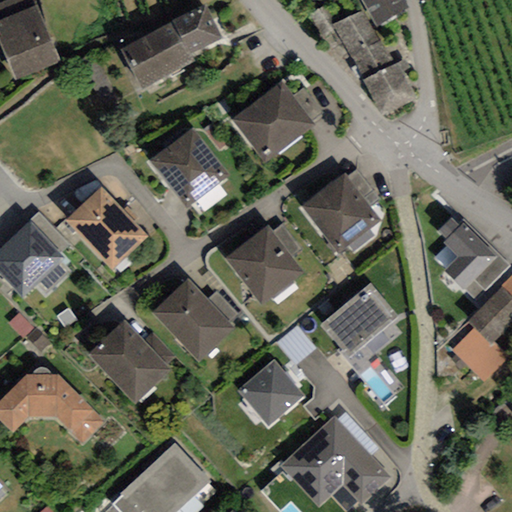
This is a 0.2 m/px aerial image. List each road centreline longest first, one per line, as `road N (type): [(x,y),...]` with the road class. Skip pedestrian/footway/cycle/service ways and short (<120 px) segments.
road 1 (residential): [(387,511),(425,463),(426,327),(399,177),(404,150)]
road 2 (residential): [(258,0),(404,150)]
road 3 (residential): [(404,150),(426,102),(415,0)]
road 4 (residential): [(404,150),(511,218)]
